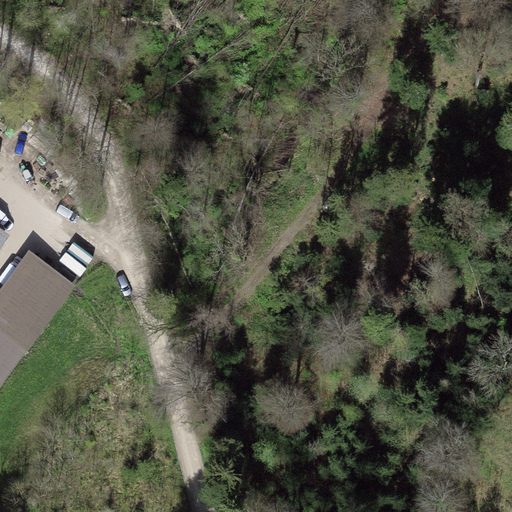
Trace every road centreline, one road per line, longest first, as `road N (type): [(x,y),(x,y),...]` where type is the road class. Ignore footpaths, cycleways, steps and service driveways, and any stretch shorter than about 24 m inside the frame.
road 1 (unclassified): [(0,57),(90,134),(198,511)]
road 2 (track): [(166,398),(446,0)]
